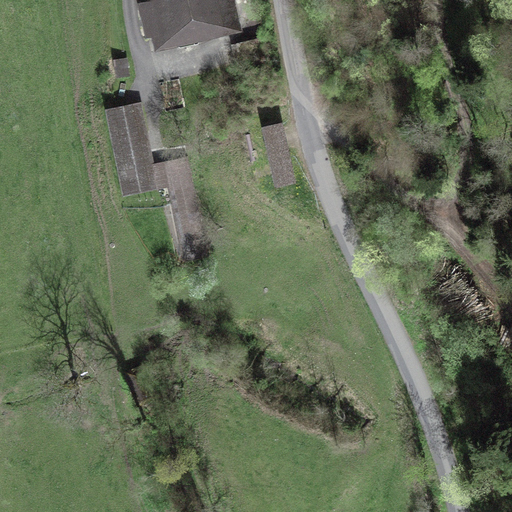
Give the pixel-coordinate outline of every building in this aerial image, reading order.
[(149,0),(161,52),(236,36),(227,0),(149,0)] [(235,43),(239,63),(270,57),(266,37),(235,43)] [(141,111),(109,118),(129,202),(165,194),(181,262),(205,256),(183,165),(155,171),(141,111)] [(286,130),(266,135),(279,191),(299,187),(286,130)] [(132,376),(139,397),(155,392),(148,371),(132,376)]
